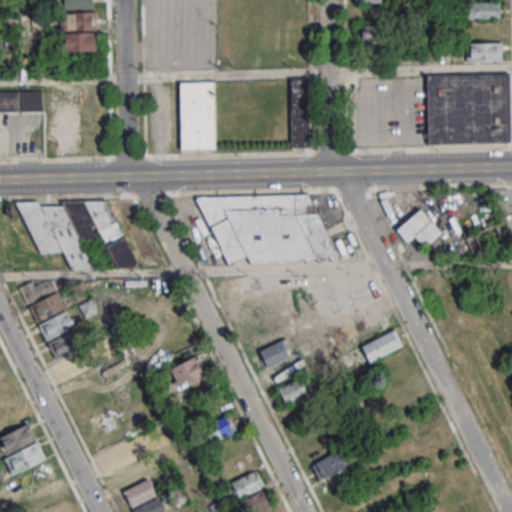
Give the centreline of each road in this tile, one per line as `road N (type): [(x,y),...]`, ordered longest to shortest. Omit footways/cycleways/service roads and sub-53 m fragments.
road 1 (residential): [(508,511),(338,171)]
road 2 (residential): [(306,511),(139,176)]
road 3 (secondary): [(139,176),(511,166)]
road 4 (residential): [(100,511),(0,312)]
road 5 (residential): [(122,0),(125,139),(139,176)]
road 6 (residential): [(338,171),(328,145),(324,0)]
road 7 (secondary): [(0,178),(139,176)]
